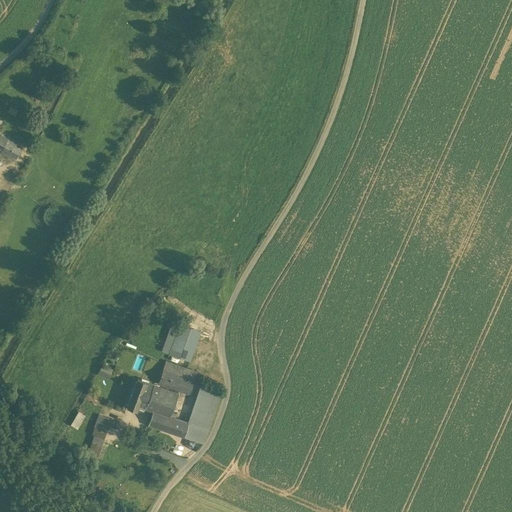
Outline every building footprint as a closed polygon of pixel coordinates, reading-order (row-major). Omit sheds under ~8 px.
[(21,147),(0,134),(0,149),(15,159),(21,147)] [(200,332),(180,324),(169,353),(190,359),(200,332)] [(159,382),(192,393),(199,370),(167,359),(159,382)] [(110,378),(114,368),(104,363),(99,373),(110,378)] [(178,392),(147,381),(138,405),(153,410),(148,423),(183,435),(188,422),(170,416),(178,392)] [(188,422),(183,435),(203,442),(221,390),(201,383),(188,422)] [(79,427),(84,412),(77,410),(72,424),(79,427)] [(110,427),(111,416),(97,415),(97,426),(110,427)]
